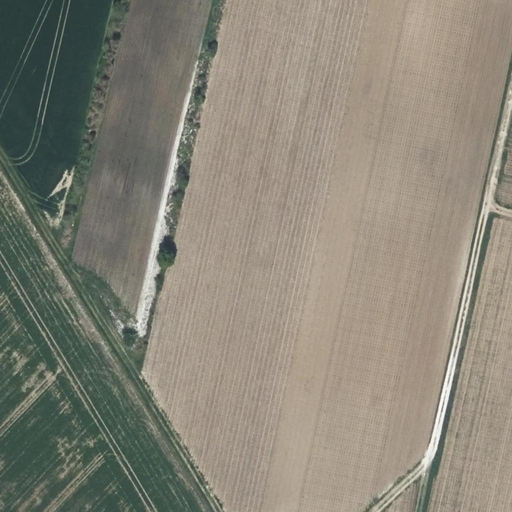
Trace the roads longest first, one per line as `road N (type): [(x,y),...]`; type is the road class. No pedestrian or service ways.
road 1 (track): [(420,511),(511,98)]
road 2 (track): [(212,511),(0,157)]
